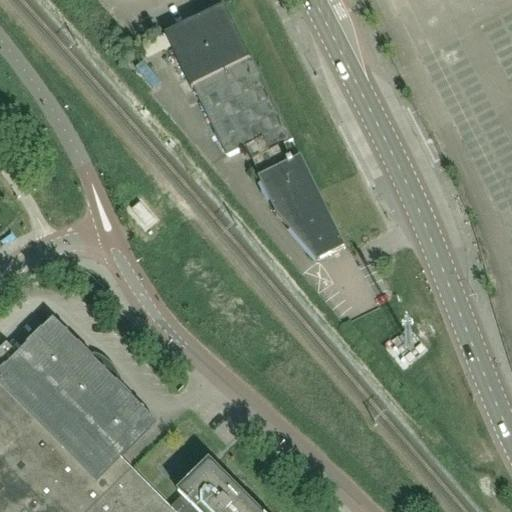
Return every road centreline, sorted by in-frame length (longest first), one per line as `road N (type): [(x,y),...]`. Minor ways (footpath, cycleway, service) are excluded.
road 1 (secondary): [(511,440),(405,181),(313,0)]
road 2 (unclassified): [(363,511),(151,314),(110,235),(50,251)]
